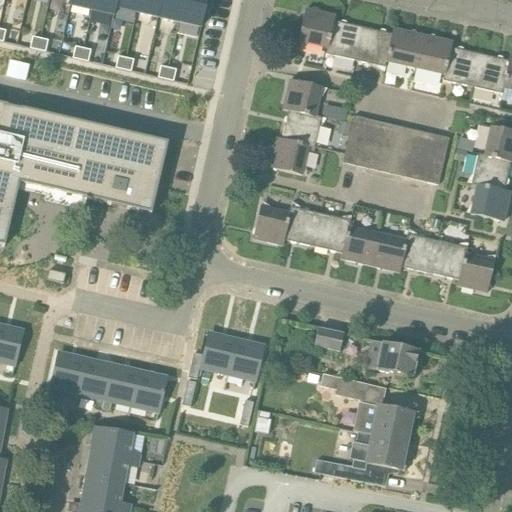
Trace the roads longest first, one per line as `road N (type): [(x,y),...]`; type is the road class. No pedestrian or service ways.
road 1 (residential): [(511,339),(239,277),(216,261)]
road 2 (residential): [(216,261),(202,225),(251,0)]
road 3 (residential): [(56,511),(62,480),(24,423),(53,303)]
road 4 (residential): [(53,303),(168,321),(216,261)]
